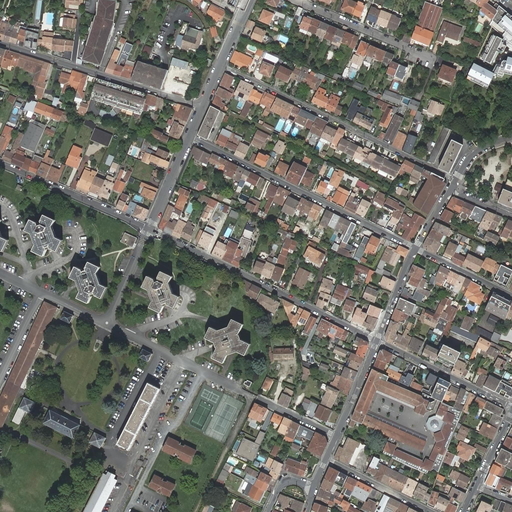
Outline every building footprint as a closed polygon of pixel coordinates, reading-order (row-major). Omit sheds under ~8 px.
[(110,28),(113,29),(116,21),(115,21),(118,1),(108,0),(101,0),(100,16),(97,24),(88,47),(104,51),(110,35),(107,34),(110,28)] [(345,0),(342,8),(353,13),(357,4),(358,4),(358,3),(351,0),(345,0)] [(357,4),(353,13),(361,17),(365,8),(364,7),(365,4),(364,4),(364,2),(359,0),(358,0),(358,3),(358,4),(357,4)] [(486,15),(492,20),(498,12),(496,10),(499,6),(496,3),(493,8),(487,3),(489,0),(478,0),(478,2),(484,7),(482,10),(482,11),(482,13),(483,14),(484,15),(485,15),(486,15)] [(434,33),(443,8),(429,3),(425,2),(416,26),(434,33)] [(211,5),(207,13),(220,20),(224,12),(211,5)] [(371,6),(371,8),(366,19),(373,22),(374,21),(377,22),(381,11),(371,6)] [(511,15),(499,6),(496,10),(498,12),(492,20),(490,25),(504,36),(502,39),(494,35),(482,59),(493,64),(500,51),(503,52),(506,47),(503,45),(505,41),(504,40),(505,37),(510,42),(511,42),(511,58),(508,57),(505,67),(496,65),(492,73),(473,64),(466,79),(487,90),(493,77),(496,79),(498,75),(502,76),(503,73),(511,75),(511,15)] [(295,18),(298,19),(300,14),(303,8),(299,7),(295,18)] [(264,10),(260,20),(270,23),(273,16),(275,16),(275,14),(264,10)] [(391,15),(381,11),(377,22),(380,23),(380,25),(387,28),(391,15)] [(63,27),(76,29),(78,19),(76,19),(76,15),(67,14),(67,18),(65,17),(63,27)] [(391,15),(387,28),(391,29),(391,28),(393,29),(392,30),(396,32),(401,19),(391,15)] [(299,31),(307,34),(309,30),(314,18),(310,16),(309,18),(305,16),(302,23),(299,31)] [(322,21),(314,18),(309,30),(317,34),(322,21)] [(248,20),(245,27),(253,30),(256,23),(248,20)] [(317,34),(325,37),(330,25),(322,21),(317,34)] [(0,26),(0,39),(3,40),(8,26),(8,23),(5,22),(4,25),(1,24),(0,26)] [(462,29),(444,22),(437,40),(443,43),(445,36),(457,40),(462,29)] [(18,40),(26,42),(26,41),(27,32),(21,30),(19,30),(20,26),(15,25),(14,28),(10,42),(16,44),(18,40)] [(325,37),(333,40),(337,30),(335,29),(334,27),(330,25),(325,37)] [(3,40),(10,42),(14,28),(8,26),(3,40)] [(178,34),(181,28),(181,27),(178,26),(172,40),(175,42),(177,37),(178,34)] [(412,38),(429,45),(434,33),(416,26),(412,38)] [(202,40),(204,32),(199,31),(188,27),(186,35),(185,37),(178,34),(177,37),(175,42),(177,42),(175,46),(188,50),(189,48),(192,49),(199,48),(202,40)] [(40,29),(27,28),(27,32),(26,41),(26,42),(25,47),(31,49),(31,47),(33,48),(33,49),(37,50),(38,46),(38,45),(38,40),(40,29)] [(256,28),(252,38),(262,42),(263,39),(266,40),(267,40),(268,38),(268,37),(265,35),(266,32),(256,28)] [(337,30),(333,40),(337,42),(338,41),(342,43),(346,32),(338,28),(337,30)] [(38,40),(38,45),(38,46),(43,46),(42,47),(47,48),(47,49),(52,50),(54,42),(54,38),(55,34),(45,32),(43,40),(38,40)] [(346,32),(342,43),(341,44),(349,48),(354,35),(346,32)] [(480,45),(481,43),(465,37),(464,40),(474,44),(474,43),(480,45)] [(74,41),(54,38),(54,42),(52,50),(65,52),(65,51),(73,52),(74,41)] [(366,54),(370,45),(362,41),(356,56),(360,57),(359,60),(354,58),(351,64),(361,68),(366,56),(366,54)] [(124,68),(124,67),(120,65),(123,58),(127,60),(133,45),(126,42),(117,64),(113,74),(120,77),(124,68)] [(378,48),(370,45),(366,54),(375,57),(378,48)] [(146,46),(144,52),(150,54),(152,49),(146,46)] [(104,51),(88,47),(85,53),(103,58),(105,52),(104,51)] [(386,51),(378,48),(375,57),(382,61),(383,60),(386,51)] [(21,54),(6,50),(2,64),(1,67),(7,69),(8,66),(10,67),(11,65),(17,67),(17,66),(21,54)] [(394,55),(386,51),(383,60),(391,63),(392,61),(394,55)] [(235,52),(231,61),(247,68),(251,59),(235,52)] [(280,66),(283,61),(263,52),(260,57),(280,66)] [(101,65),(103,58),(85,53),(83,60),(101,65)] [(21,54),(17,66),(30,70),(31,67),(39,69),(35,82),(38,83),(44,62),(21,54)] [(113,74),(117,64),(115,63),(117,58),(115,57),(115,56),(113,55),(105,72),(113,74)] [(392,61),(391,63),(390,66),(388,72),(396,75),(400,64),(392,61)] [(50,63),(44,62),(38,83),(34,94),(38,96),(37,98),(42,99),(47,84),(43,82),(50,63)] [(165,70),(139,62),(131,80),(158,88),(161,89),(168,71),(165,70)] [(264,62),(260,73),(270,77),(274,66),(264,62)] [(407,67),(400,64),(396,75),(404,79),(407,71),(405,71),(407,67)] [(288,82),(291,77),(293,72),(280,66),(275,76),(288,82)] [(291,77),(297,80),(302,69),(301,68),(300,70),(298,69),(298,67),(296,66),(293,72),(291,77)] [(440,76),(453,82),(458,71),(447,66),(445,69),(444,68),(440,76)] [(134,71),(124,68),(120,77),(131,80),(134,71)] [(297,80),(303,83),(307,74),(305,73),(303,71),(304,69),(302,69),(297,80)] [(83,74),(73,70),(71,75),(68,85),(68,88),(71,89),(73,82),(78,84),(78,85),(79,85),(83,74)] [(71,75),(62,72),(59,82),(68,85),(71,75)] [(226,73),(219,88),(231,93),(232,94),(234,90),(229,88),(234,77),(226,73)] [(88,75),(83,74),(79,85),(75,97),(82,99),(84,93),(83,93),(88,75)] [(303,83),(309,86),(314,77),(307,74),(303,83)] [(440,76),(439,79),(451,85),(453,82),(440,76)] [(309,86),(310,87),(317,90),(321,80),(314,77),(309,86)] [(101,79),(97,78),(91,99),(94,100),(119,107),(141,114),(145,103),(145,102),(147,94),(101,79)] [(241,80),(235,94),(248,100),(252,91),(253,89),(254,86),(241,80)] [(355,82),(353,86),(362,90),(363,86),(355,82)] [(467,92),(470,85),(464,83),(462,90),(467,92)] [(219,88),(217,94),(223,97),(228,100),(231,93),(219,88)] [(402,95),(385,88),(382,98),(398,105),(402,96),(402,95)] [(248,100),(242,112),(241,116),(248,119),(248,118),(245,117),(253,100),(258,103),(262,95),(256,92),(257,91),(253,89),(252,91),(248,100)] [(277,97),(265,92),(260,102),(270,107),(269,110),(270,110),(271,108),(277,97)] [(312,102),(325,108),(329,99),(316,93),(312,102)] [(10,94),(7,101),(14,104),(16,97),(10,94)] [(147,94),(146,100),(145,102),(145,103),(157,108),(158,105),(161,98),(147,94)] [(217,94),(213,103),(223,108),(225,104),(221,102),(223,97),(217,94)] [(325,108),(334,112),(340,98),(339,98),(338,100),(332,97),(333,94),(331,94),(329,99),(325,108)] [(287,103),(277,97),(271,108),(276,110),(280,112),(279,116),(281,117),(281,115),(287,103)] [(363,114),(367,108),(361,105),(360,108),(357,106),(360,101),(354,98),(347,111),(349,112),(346,118),(358,124),(363,114)] [(377,99),(375,102),(383,106),(381,109),(385,111),(387,107),(389,105),(377,99)] [(420,103),(411,99),(408,107),(410,108),(417,111),(420,103)] [(26,115),(31,118),(32,115),(33,112),(36,108),(38,103),(28,100),(24,109),(28,110),(26,115)] [(440,104),(431,100),(430,102),(432,103),(428,111),(435,114),(436,113),(441,115),(444,107),(440,105),(440,104)] [(44,116),(49,107),(38,103),(36,108),(44,111),(42,116),(44,116)] [(81,103),(78,113),(85,116),(89,105),(81,103)] [(281,115),(288,119),(294,106),(287,103),(281,115)] [(192,108),(181,105),(180,107),(178,106),(176,110),(178,111),(179,112),(189,116),(192,108)] [(288,119),(295,122),(295,121),(301,109),(294,106),(288,119)] [(62,114),(63,112),(49,107),(44,116),(51,119),(52,118),(53,114),(59,117),(57,120),(60,121),(60,120),(62,114)] [(220,111),(211,107),(208,115),(217,119),(220,111)] [(358,124),(370,130),(373,124),(370,123),(372,119),(368,117),(372,110),(367,107),(367,108),(363,114),(358,124)] [(36,108),(33,112),(42,116),(44,111),(36,108)] [(388,108),(381,122),(388,126),(393,116),(390,115),(392,110),(388,108)] [(301,109),(295,121),(299,123),(300,122),(301,120),(306,123),(311,114),(301,109)] [(186,122),(189,116),(179,112),(177,118),(186,122)] [(305,125),(305,126),(311,129),(317,117),(311,114),(306,123),(305,125)] [(395,114),(383,138),(392,142),(404,119),(395,114)] [(204,123),(213,128),(217,119),(208,115),(204,123)] [(185,127),(186,122),(177,118),(175,118),(172,117),(172,120),(174,121),(175,121),(179,123),(179,124),(185,127)] [(317,117),(311,129),(307,137),(309,138),(313,130),(317,132),(316,135),(321,137),(326,125),(328,122),(317,117)] [(86,120),(84,125),(94,129),(96,123),(86,120)] [(172,136),(177,139),(179,140),(185,127),(179,124),(179,123),(175,121),(169,135),(172,136)] [(44,129),(29,122),(24,134),(19,146),(25,148),(34,152),(44,129)] [(272,132),(274,128),(264,122),(262,127),(272,132)] [(202,128),(211,133),(213,128),(204,123),(202,128)] [(337,131),(329,127),(323,138),(325,138),(325,139),(332,143),(333,140),(337,131)] [(435,165),(451,129),(446,127),(429,163),(435,165)] [(90,139),(108,146),(113,136),(95,128),(90,139)] [(198,137),(207,141),(211,133),(202,128),(198,137)] [(345,130),(339,128),(337,131),(333,140),(339,143),(341,138),(345,130)] [(162,134),(153,130),(150,136),(166,143),(168,138),(162,135),(162,134)] [(252,143),(261,147),(264,142),(267,138),(268,136),(258,130),(252,143)] [(392,145),(402,150),(407,138),(408,136),(399,131),(392,145)] [(7,140),(10,141),(12,137),(4,134),(5,133),(3,132),(1,137),(2,137),(0,141),(0,152),(1,153),(7,140)] [(2,159),(11,163),(19,146),(24,134),(20,132),(15,143),(16,143),(12,153),(6,150),(2,159)] [(243,138),(232,133),(230,136),(232,137),(232,138),(239,142),(239,140),(241,141),(242,140),(243,138)] [(225,147),(229,139),(220,134),(216,143),(225,147)] [(411,154),(417,138),(408,134),(408,136),(407,138),(402,150),(411,154)] [(232,137),(230,136),(229,139),(225,147),(236,152),(240,144),(241,141),(239,140),(239,142),(232,138),(232,137)] [(475,146),(482,142),(471,137),(470,139),(475,146)] [(341,138),(339,143),(337,149),(345,153),(351,140),(348,139),(347,141),(341,138)] [(149,141),(144,139),(141,150),(146,152),(152,155),(166,161),(170,153),(160,149),(157,154),(147,150),(149,141)] [(355,142),(351,140),(345,153),(354,157),(359,146),(354,144),(355,142)] [(438,168),(449,173),(451,169),(462,146),(450,140),(438,168)] [(283,145),(284,143),(278,141),(274,150),(282,154),(285,147),(283,145)] [(240,144),(236,152),(235,155),(244,159),(249,149),(242,145),(240,144)] [(11,163),(23,167),(27,158),(28,156),(25,154),(24,157),(20,155),(21,151),(23,152),(25,148),(19,146),(11,163)] [(74,167),(77,168),(82,158),(79,157),(82,149),(74,146),(67,162),(74,165),(74,167)] [(362,161),(368,149),(365,147),(364,149),(359,146),(354,157),(362,161)] [(191,153),(194,155),(196,156),(195,159),(202,162),(202,164),(207,166),(209,161),(209,160),(211,156),(194,147),(191,153)] [(43,161),(37,174),(46,177),(51,165),(54,160),(47,157),(49,150),(48,149),(43,161)] [(372,151),(368,149),(362,161),(371,165),(376,154),(371,152),(372,151)] [(170,162),(166,161),(152,155),(146,152),(142,162),(148,164),(150,161),(167,168),(170,162)] [(212,153),(211,156),(209,160),(218,164),(217,165),(216,167),(220,168),(220,169),(223,170),(227,161),(212,153)] [(266,165),(270,157),(267,155),(266,157),(259,154),(255,161),(255,162),(265,168),(266,165)] [(379,169),(385,157),(382,156),(381,157),(376,154),(371,165),(379,169)] [(389,159),(385,157),(379,169),(388,173),(393,163),(388,160),(389,159)] [(23,167),(28,169),(32,160),(27,158),(23,167)] [(37,174),(43,161),(34,158),(29,170),(37,174)] [(411,174),(416,165),(405,160),(399,173),(402,174),(404,170),(411,174)] [(233,164),(227,161),(223,170),(229,173),(233,164)] [(46,177),(58,183),(63,171),(55,167),(57,163),(55,162),(53,166),(51,165),(46,177)] [(110,170),(116,171),(118,163),(112,162),(110,170)] [(282,163),(279,162),(275,172),(284,176),(289,166),(285,164),(284,165),(282,164),(283,163),(282,163)] [(322,175),(328,165),(324,163),(319,174),(322,175)] [(398,165),(393,163),(388,173),(396,178),(402,165),(399,164),(398,165)] [(233,164),(229,173),(234,176),(238,166),(233,164)] [(292,179),(300,183),(301,182),(305,174),(305,173),(307,170),(293,164),(287,178),(292,180),(292,179)] [(423,169),(416,165),(411,174),(409,179),(416,183),(423,169)] [(245,170),(238,166),(234,176),(233,178),(233,179),(239,182),(245,170)] [(337,188),(344,173),(336,169),(330,182),(329,184),(337,188)] [(429,215),(446,184),(445,179),(425,169),(422,175),(428,178),(416,200),(411,197),(409,202),(419,210),(425,214),(429,215)] [(245,170),(239,182),(245,185),(246,181),(250,172),(245,170)] [(96,176),(97,174),(93,172),(90,173),(85,171),(81,181),(80,181),(78,185),(90,191),(96,176)] [(260,177),(250,172),(246,181),(251,184),(256,186),(260,177)] [(305,174),(301,182),(309,185),(312,177),(305,173),(305,174)] [(108,199),(115,184),(112,182),(114,178),(107,175),(105,181),(99,195),(108,199)] [(105,181),(96,176),(90,191),(99,195),(105,181)] [(499,200),(498,202),(511,207),(511,180),(508,178),(504,187),(504,189),(502,193),(500,199),(499,200)] [(117,180),(113,189),(121,193),(125,184),(117,180)] [(199,183),(196,189),(202,192),(206,183),(200,180),(199,183)] [(324,193),(329,184),(330,182),(325,180),(324,182),(321,181),(317,190),(324,193)] [(368,188),(369,186),(359,181),(358,184),(367,189),(368,188)] [(158,189),(142,182),(140,186),(145,188),(142,195),(153,200),(158,189)] [(497,197),(500,199),(502,193),(504,189),(504,187),(497,184),(495,190),(500,192),(497,197)] [(270,206),(273,200),(275,196),(278,188),(271,185),(267,194),(270,196),(272,197),(271,200),(269,199),(267,204),(269,205),(268,207),(270,207),(270,206)] [(183,210),(191,190),(183,187),(181,193),(183,194),(185,195),(184,198),(181,204),(180,206),(178,205),(177,208),(183,210)] [(290,192),(279,187),(278,188),(275,196),(285,201),(284,202),(282,205),(284,206),(287,199),(288,197),(290,192)] [(399,187),(397,192),(406,196),(408,191),(399,187)] [(378,190),(376,193),(373,200),(394,211),(385,229),(390,231),(392,232),(404,208),(398,205),(400,203),(378,190)] [(337,191),(333,200),(343,205),(347,196),(337,191)] [(123,194),(117,208),(126,212),(128,206),(125,205),(129,196),(123,194)] [(204,200),(208,202),(210,198),(200,194),(198,200),(203,202),(204,200)] [(344,209),(355,214),(356,212),(359,206),(351,203),(353,197),(350,196),(344,209)] [(300,202),(288,197),(287,199),(284,206),(282,211),(293,216),(297,208),(300,202)] [(459,199),(453,197),(447,206),(449,207),(450,205),(453,207),(452,209),(453,210),(454,209),(459,199)] [(308,201),(302,198),(300,202),(297,208),(302,211),(300,214),(301,215),(303,216),(305,212),(303,211),(308,201)] [(215,206),(216,202),(210,199),(206,207),(206,206),(201,216),(207,219),(210,212),(211,210),(213,211),(215,206)] [(460,212),(465,202),(459,199),(454,209),(455,210),(456,208),(459,210),(458,211),(460,212)] [(259,204),(250,200),(246,209),(247,209),(246,211),(250,213),(251,211),(255,213),(259,204)] [(314,204),(308,201),(303,211),(305,212),(306,211),(309,212),(308,214),(310,215),(314,204)] [(145,219),(149,210),(130,202),(128,206),(126,212),(143,220),(145,219)] [(223,212),(229,214),(230,212),(231,210),(232,207),(218,202),(217,204),(221,206),(224,207),(223,210),(223,212)] [(356,212),(364,217),(369,207),(361,202),(359,206),(356,212)] [(469,217),(475,206),(465,202),(460,212),(458,215),(457,217),(459,218),(460,216),(462,218),(463,218),(465,220),(468,216),(469,217)] [(161,229),(173,235),(176,225),(173,224),(168,221),(173,212),(179,215),(178,216),(180,217),(183,210),(177,208),(169,204),(159,226),(161,229)] [(322,208),(314,204),(310,215),(309,216),(316,220),(322,208)] [(483,218),(487,211),(475,206),(469,217),(469,218),(480,223),(483,218)] [(260,210),(258,209),(255,215),(263,219),(264,215),(259,213),(260,210)] [(452,212),(446,209),(440,218),(449,223),(454,213),(452,212)] [(327,210),(320,224),(322,225),(324,221),(330,223),(334,214),(327,210)] [(490,226),(496,215),(495,214),(487,211),(483,218),(480,223),(480,224),(479,226),(488,230),(488,229),(490,226)] [(334,214),(330,223),(336,226),(340,217),(334,214)] [(421,223),(423,218),(415,214),(412,219),(421,223)] [(57,238),(53,226),(56,220),(45,215),(42,221),(43,223),(39,225),(38,223),(31,220),(26,231),(32,233),(36,245),(33,251),(45,256),(48,250),(47,248),(51,247),(51,249),(58,252),(63,241),(57,238)] [(497,227),(502,217),(496,215),(490,226),(488,229),(490,230),(492,227),(494,228),(495,226),(497,227)] [(352,223),(340,217),(336,226),(344,230),(342,233),(346,235),(352,223)] [(3,237),(0,229),(0,222),(2,219),(0,218),(0,249),(4,251),(9,240),(3,237)] [(289,226),(283,223),(284,222),(278,219),(275,224),(287,230),(289,226)] [(418,228),(421,223),(412,219),(410,223),(418,228)] [(511,221),(509,220),(501,234),(508,238),(510,235),(511,235),(511,221)] [(320,224),(318,228),(321,230),(323,226),(327,228),(330,223),(324,221),(322,225),(320,224)] [(436,222),(433,228),(443,233),(445,234),(446,235),(447,235),(450,229),(450,228),(438,223),(436,222)] [(356,225),(352,223),(346,235),(337,252),(347,257),(350,252),(344,249),(356,225)] [(416,232),(418,228),(410,223),(407,228),(416,232)] [(173,235),(180,239),(181,236),(184,229),(178,226),(178,224),(177,224),(176,225),(173,235)] [(184,229),(181,236),(189,240),(194,231),(193,231),(195,227),(192,226),(187,224),(184,229)] [(199,242),(198,244),(208,248),(214,236),(213,236),(215,230),(207,226),(204,232),(199,242)] [(374,233),(363,228),(360,234),(365,236),(355,256),(361,259),(362,258),(365,252),(372,236),(374,233)] [(413,237),(416,232),(407,228),(405,232),(413,237)] [(428,236),(438,241),(440,242),(445,234),(443,233),(433,228),(428,236)] [(199,242),(204,232),(200,229),(196,240),(199,242)] [(239,248),(232,264),(239,268),(243,258),(244,259),(251,241),(250,240),(253,232),(245,229),(240,243),(239,248)] [(501,235),(503,231),(501,230),(499,234),(500,234),(498,236),(488,231),(484,240),(496,245),(500,237),(501,235)] [(411,241),(413,237),(405,232),(402,237),(411,241)] [(133,247),(137,238),(125,233),(121,241),(133,247)] [(295,238),(296,236),(290,233),(281,255),(279,254),(277,261),(283,264),(290,248),(294,250),(297,242),(291,240),(293,237),(295,238)] [(380,241),(372,236),(365,252),(367,253),(369,250),(374,253),(380,241)] [(424,248),(432,252),(438,241),(428,236),(423,245),(424,248)] [(229,243),(222,259),(232,264),(239,248),(240,243),(231,238),(229,243)] [(406,257),(409,250),(399,246),(397,251),(391,248),(393,243),(390,241),(387,248),(400,255),(406,257)] [(444,254),(453,258),(455,253),(459,246),(450,241),(447,247),(444,254)] [(212,254),(222,259),(229,243),(226,242),(225,245),(217,242),(212,254)] [(325,255),(309,246),(304,256),(320,265),(325,255)] [(395,266),(400,255),(387,248),(381,260),(387,262),(395,266)] [(453,258),(451,261),(462,266),(463,264),(466,258),(455,253),(453,258)] [(468,254),(466,258),(463,264),(479,271),(481,267),(484,262),(468,254)] [(262,274),(271,278),(275,265),(272,263),(273,259),(268,257),(266,261),(262,273),(262,274)] [(485,258),(484,262),(481,267),(496,274),(498,270),(501,266),(496,264),(497,262),(486,257),(485,258)] [(253,270),(262,273),(266,261),(258,258),(253,270)] [(376,271),(390,278),(392,273),(383,269),(387,262),(381,260),(376,271)] [(102,284),(98,272),(101,266),(90,261),(87,268),(88,270),(84,271),(83,269),(76,266),(71,277),(77,280),(81,291),(78,298),(90,303),(93,297),(92,294),(96,293),(97,295),(103,298),(108,287),(102,284)] [(496,276),(494,279),(501,282),(501,281),(503,282),(503,283),(507,285),(511,274),(511,269),(508,268),(509,267),(502,263),(501,266),(498,270),(496,274),(496,276)] [(275,265),(271,278),(279,283),(284,270),(278,267),(279,266),(275,265)] [(366,278),(371,280),(374,270),(358,265),(356,271),(367,274),(366,278)] [(413,265),(409,275),(411,276),(421,280),(425,270),(413,265)] [(450,271),(441,266),(436,277),(435,280),(433,285),(435,286),(436,283),(437,281),(442,283),(442,285),(444,286),(450,271)] [(301,286),(300,287),(303,289),(311,273),(300,268),(292,283),(297,285),(297,284),(301,286)] [(175,294),(171,282),(174,276),(162,271),(159,278),(160,280),(156,281),(155,279),(149,276),(143,287),(149,290),(154,301),(151,307),(162,313),(165,306),(164,304),(168,303),(169,305),(176,308),(181,297),(175,294)] [(460,275),(450,271),(444,286),(453,290),(460,275)] [(392,290),(396,281),(383,275),(379,284),(392,290)] [(465,278),(460,275),(453,290),(458,293),(463,284),(465,278)] [(421,280),(411,276),(408,283),(417,287),(415,291),(423,294),(424,295),(428,297),(430,293),(423,291),(427,283),(426,282),(425,282),(422,280),(421,280)] [(471,281),(465,278),(463,284),(467,286),(464,292),(466,293),(469,287),(469,286),(471,281)] [(247,292),(249,296),(256,300),(262,288),(244,280),(247,292)] [(332,285),(323,281),(319,292),(322,292),(319,299),(322,301),(320,304),(327,307),(331,295),(330,294),(332,285)] [(481,286),(471,281),(469,286),(469,287),(466,293),(465,294),(468,296),(469,296),(470,297),(470,299),(473,300),(480,304),(484,295),(481,293),(480,293),(478,292),(479,291),(481,286)] [(375,290),(376,287),(365,283),(360,296),(363,297),(363,298),(374,302),(378,291),(375,290)] [(343,300),(344,301),(345,299),(346,296),(347,294),(345,293),(346,292),(336,288),(333,297),(343,301),(343,300)] [(424,295),(415,291),(412,299),(421,302),(424,295)] [(506,299),(493,292),(486,308),(493,312),(506,318),(511,303),(511,301),(508,299),(506,299)] [(262,294),(257,303),(275,312),(280,303),(262,294)] [(417,319),(419,320),(421,316),(411,312),(415,304),(407,301),(400,298),(396,308),(408,314),(410,315),(417,319)] [(453,300),(449,298),(449,299),(448,300),(447,302),(445,306),(443,310),(442,313),(440,317),(451,322),(456,314),(458,309),(450,306),(453,300)] [(294,305),(281,299),(291,324),(296,326),(299,320),(288,315),(294,305)] [(357,307),(358,305),(355,304),(356,303),(348,300),(347,300),(344,308),(352,312),(353,311),(355,312),(357,307)] [(0,427),(1,428),(57,307),(45,301),(0,398),(0,427)] [(379,319),(382,309),(370,304),(367,313),(366,314),(369,315),(372,316),(379,319)] [(445,306),(441,304),(436,315),(434,314),(432,318),(438,321),(440,317),(442,313),(443,310),(445,306)] [(355,312),(363,315),(364,312),(362,311),(363,309),(357,307),(355,312)] [(399,321),(405,323),(408,314),(396,308),(392,319),(399,321)] [(432,318),(434,314),(431,312),(429,311),(424,308),(421,316),(419,320),(419,321),(421,321),(424,322),(435,327),(436,324),(438,321),(432,318)] [(299,320),(296,326),(297,327),(300,322),(305,324),(311,313),(304,310),(301,316),(299,320)] [(70,323),(73,316),(65,311),(61,318),(70,323)] [(364,321),(363,315),(355,312),(352,320),(363,324),(364,321)] [(375,328),(379,319),(372,316),(369,315),(366,322),(364,321),(363,324),(372,329),(375,328)] [(496,327),(498,323),(500,319),(491,315),(487,322),(496,327)] [(311,316),(302,332),(304,333),(306,331),(307,332),(310,326),(312,327),(311,329),(312,330),(318,319),(311,316)] [(462,325),(460,328),(469,332),(470,330),(472,324),(474,319),(465,316),(462,325)] [(453,323),(440,317),(438,321),(436,324),(435,327),(433,330),(435,331),(442,335),(441,337),(440,338),(438,341),(443,344),(445,341),(447,337),(453,323)] [(250,344),(241,340),(240,339),(241,339),(239,335),(239,334),(243,324),(232,319),(228,327),(217,330),(210,327),(205,338),(214,343),(215,343),(214,344),(216,348),(212,358),(223,363),(227,356),(237,352),(245,356),(250,344)] [(328,321),(322,319),(316,329),(321,332),(318,336),(320,337),(328,321)] [(393,344),(398,346),(400,341),(396,338),(396,337),(395,337),(396,335),(394,334),(398,324),(398,323),(392,320),(385,337),(387,341),(393,344)] [(333,324),(328,321),(320,337),(321,338),(324,333),(328,335),(329,332),(333,324)] [(339,327),(333,324),(329,332),(328,335),(333,338),(339,327)] [(477,343),(480,337),(474,334),(469,332),(460,328),(453,325),(451,331),(477,343)] [(398,346),(407,351),(408,348),(412,339),(413,337),(411,336),(409,340),(405,337),(409,330),(410,328),(409,327),(407,326),(406,329),(404,333),(400,341),(398,346)] [(345,330),(339,327),(333,338),(332,340),(334,341),(337,336),(341,338),(345,330)] [(480,337),(490,341),(493,334),(477,327),(474,333),(474,334),(480,337)] [(493,334),(490,341),(497,344),(501,335),(494,332),(493,334)] [(364,357),(369,345),(367,341),(357,336),(355,343),(358,345),(360,346),(356,354),(364,357)] [(412,339),(408,348),(412,350),(419,353),(424,343),(413,337),(412,339)] [(488,350),(491,343),(489,342),(481,338),(477,346),(476,345),(472,354),(470,359),(472,360),(479,347),(486,350),(487,349),(488,350)] [(488,354),(498,359),(499,357),(504,348),(497,344),(492,342),(491,343),(488,350),(487,349),(486,350),(483,356),(486,358),(488,354)] [(441,351),(427,344),(422,355),(436,362),(438,358),(441,351)] [(455,366),(457,360),(461,352),(457,350),(448,346),(444,344),(441,351),(438,358),(444,361),(451,364),(455,366)] [(351,352),(335,346),(333,352),(345,357),(347,353),(350,354),(351,352)] [(275,348),(275,358),(294,358),(294,348),(275,348)] [(381,350),(377,358),(387,362),(389,363),(391,359),(393,354),(383,349),(381,350)] [(149,361),(152,354),(144,350),(140,357),(149,361)] [(361,364),(364,357),(356,354),(351,352),(350,354),(348,359),(351,360),(361,364)] [(498,359),(494,366),(499,368),(503,369),(503,368),(500,366),(502,363),(505,364),(507,361),(503,360),(502,359),(499,357),(498,359)] [(377,358),(372,370),(382,374),(383,372),(387,362),(377,358)] [(357,372),(361,364),(351,360),(348,368),(357,372)] [(451,373),(461,377),(462,375),(465,368),(467,365),(465,365),(466,364),(457,360),(455,366),(451,373)] [(303,371),(304,374),(310,377),(312,375),(315,366),(305,362),(301,361),(302,366),(303,371)] [(397,373),(400,368),(397,367),(393,365),(390,364),(388,369),(397,373)] [(353,382),(357,372),(348,368),(345,366),(340,376),(348,380),(349,380),(353,382)] [(386,373),(385,376),(410,386),(414,375),(408,373),(406,377),(397,373),(388,369),(386,373)] [(372,370),(366,384),(377,389),(417,406),(415,411),(423,414),(424,411),(426,412),(431,410),(433,407),(435,408),(438,402),(436,401),(437,399),(431,396),(421,392),(410,386),(385,376),(382,374),(372,370)] [(421,392),(431,396),(440,378),(430,373),(426,382),(430,384),(431,385),(429,390),(423,388),(422,389),(421,392)] [(476,385),(483,388),(484,386),(488,378),(489,376),(487,375),(482,373),(481,375),(476,385)] [(348,394),(353,382),(349,380),(348,380),(340,376),(336,375),(333,382),(331,381),(329,386),(336,389),(340,391),(348,394)] [(488,378),(484,386),(495,391),(500,380),(491,376),(490,379),(488,378)] [(267,377),(262,388),(268,391),(273,380),(267,377)] [(447,381),(440,378),(431,396),(437,399),(439,400),(441,401),(443,402),(451,383),(447,381)] [(412,382),(410,386),(421,392),(422,389),(423,388),(423,387),(414,382),(415,380),(414,379),(412,382)] [(511,385),(500,380),(495,391),(509,398),(510,396),(511,396),(511,388),(510,388),(510,386),(511,385)] [(130,451),(161,389),(150,384),(119,445),(130,451)] [(424,473),(426,474),(428,471),(431,472),(432,470),(438,472),(442,461),(447,451),(462,411),(453,407),(447,404),(443,402),(437,415),(442,417),(442,415),(445,416),(443,421),(447,423),(446,425),(445,425),(442,432),(433,434),(437,442),(430,458),(432,459),(431,461),(426,459),(424,464),(422,463),(422,461),(397,450),(397,452),(394,450),(396,446),(392,444),(393,442),(394,442),(396,439),(414,446),(422,450),(426,441),(366,415),(377,389),(366,384),(360,398),(349,425),(353,427),(356,422),(362,425),(390,437),(382,453),(421,472),(424,473)] [(337,396),(340,391),(336,389),(329,386),(328,385),(325,390),(327,391),(325,396),(324,395),(322,399),(323,399),(320,405),(321,405),(330,409),(337,395),(337,396)] [(456,401),(460,390),(452,386),(448,396),(452,398),(452,399),(456,401)] [(285,387),(278,403),(288,408),(294,391),(285,387)] [(466,390),(461,388),(460,390),(456,401),(455,404),(453,407),(462,411),(464,406),(460,404),(461,402),(464,404),(465,399),(463,398),(466,390)] [(464,406),(462,411),(466,413),(467,411),(474,395),(470,392),(464,406)] [(471,412),(470,415),(476,418),(478,419),(479,416),(483,409),(483,408),(487,401),(478,396),(473,405),(480,408),(477,415),(472,412),(471,412)] [(31,413),(35,403),(24,398),(20,408),(25,411),(31,413)] [(304,398),(300,409),(307,411),(311,400),(304,398)] [(504,409),(487,401),(483,408),(487,410),(487,408),(494,412),(488,424),(498,429),(503,417),(500,416),(504,409)] [(267,409),(255,403),(249,415),(257,419),(258,417),(262,420),(267,409)] [(326,422),(332,410),(330,409),(321,405),(315,416),(326,422)] [(20,423),(25,411),(20,408),(19,408),(13,420),(20,423)] [(74,438),(80,426),(50,411),(44,423),(74,438)] [(293,421),(275,413),(272,421),(281,425),(278,432),(286,435),(293,421)] [(440,418),(434,416),(429,418),(426,424),(429,430),(434,432),(440,430),(442,424),(440,418)] [(293,421),(286,435),(285,439),(293,442),(296,435),(300,425),(293,421)] [(485,422),(480,433),(492,439),(498,429),(488,424),(486,423),(485,422)] [(316,432),(300,425),(296,435),(300,437),(301,435),(312,441),(316,432)] [(469,429),(462,425),(460,429),(458,433),(456,438),(464,442),(469,429)] [(266,433),(260,431),(255,443),(243,438),(236,454),(253,462),(266,433)] [(321,456),(327,443),(325,437),(316,432),(312,441),(308,450),(321,456)] [(101,448),(106,438),(95,433),(90,443),(101,448)] [(196,449),(185,444),(184,446),(179,444),(180,442),(169,436),(163,449),(174,455),(175,453),(179,455),(178,457),(190,462),(196,449)] [(362,444),(348,437),(344,448),(354,453),(356,448),(359,449),(360,447),(362,444)] [(465,460),(467,461),(471,452),(473,453),(475,448),(464,443),(461,441),(457,449),(460,450),(458,456),(460,457),(465,460)] [(511,445),(505,442),(502,448),(503,448),(511,452),(511,445)] [(476,444),(475,447),(486,453),(487,449),(476,444)] [(275,445),(270,455),(276,457),(280,447),(275,445)] [(344,448),(339,446),(334,457),(335,458),(349,465),(354,453),(344,448)] [(502,464),(511,468),(511,452),(503,448),(497,461),(502,464)] [(455,455),(447,451),(442,461),(450,465),(455,455)] [(354,453),(349,465),(352,467),(357,455),(356,455),(354,453)] [(375,476),(378,470),(375,468),(380,459),(374,456),(370,465),(367,471),(371,473),(375,476)] [(279,473),(282,468),(283,464),(269,457),(264,466),(272,470),(279,473)] [(284,469),(298,474),(300,470),(299,470),(301,464),(289,459),(284,469)] [(298,474),(303,476),(306,466),(306,465),(307,463),(302,461),(301,464),(299,470),(300,470),(298,474)] [(494,464),(490,472),(495,475),(500,477),(504,469),(501,468),(502,464),(497,461),(496,461),(494,464)] [(223,469),(231,473),(234,466),(226,463),(223,469)] [(396,489),(404,475),(381,463),(378,470),(375,476),(374,478),(381,481),(395,488),(396,489)] [(247,472),(247,473),(255,477),(258,472),(247,467),(245,471),(247,472)] [(338,485),(342,487),(343,485),(348,476),(345,474),(341,472),(330,467),(325,478),(334,483),(337,485),(338,485)] [(230,472),(223,469),(215,485),(222,489),(230,472)] [(277,480),(279,473),(272,470),(270,474),(264,471),(263,473),(273,478),(277,480)] [(466,493),(468,489),(465,488),(470,478),(459,473),(452,470),(449,476),(456,479),(458,480),(457,484),(455,488),(466,493)] [(101,511),(118,480),(114,478),(116,475),(109,471),(108,475),(104,473),(84,511),(101,511)] [(269,484),(273,478),(263,473),(261,472),(258,479),(269,484)] [(266,491),(269,484),(258,479),(255,477),(247,473),(246,475),(251,478),(250,480),(245,478),(244,480),(249,482),(265,490),(266,491)] [(169,495),(175,484),(168,480),(167,482),(161,479),(162,478),(154,474),(149,486),(169,495)] [(402,492),(409,478),(404,475),(396,489),(401,492),(402,492)] [(487,483),(496,487),(498,482),(499,481),(500,477),(495,475),(494,477),(490,476),(487,483)] [(358,481),(349,476),(344,486),(347,488),(344,494),(350,497),(352,494),(358,481)] [(511,482),(505,480),(506,479),(503,478),(500,477),(499,481),(498,482),(496,487),(496,488),(500,489),(502,484),(510,487),(511,488),(511,485),(511,482)] [(334,483),(325,478),(321,487),(329,492),(331,493),(334,488),(335,489),(337,485),(334,484),(334,483)] [(412,497),(419,483),(409,478),(402,492),(412,497)] [(363,483),(358,481),(352,494),(356,497),(365,501),(369,494),(372,488),(363,483)] [(265,490),(249,482),(243,493),(260,502),(265,490)] [(426,486),(419,483),(412,497),(419,501),(420,498),(423,500),(428,502),(431,495),(426,493),(429,488),(426,486)] [(465,496),(466,493),(455,488),(454,487),(452,486),(448,496),(449,496),(452,497),(454,498),(462,502),(465,496)] [(329,492),(321,487),(318,495),(329,500),(331,493),(329,492)] [(335,489),(334,488),(331,493),(333,493),(334,494),(336,495),(339,497),(340,495),(341,494),(341,493),(335,490),(335,489)] [(440,492),(439,492),(433,490),(431,495),(428,502),(428,505),(434,508),(440,492)] [(282,508),(286,510),(286,509),(287,508),(290,500),(292,498),(281,494),(278,500),(284,503),(282,508)] [(384,494),(377,507),(374,511),(383,511),(384,511),(391,497),(384,494)] [(350,502),(348,502),(343,499),(339,497),(336,495),(333,500),(345,506),(347,508),(350,502)] [(445,511),(450,501),(447,500),(439,496),(436,507),(445,511)] [(396,511),(401,502),(391,497),(384,511),(383,511),(396,511)] [(453,501),(454,498),(452,497),(450,500),(450,501),(445,511),(444,511),(454,511),(457,507),(451,504),(453,501)] [(301,511),(304,503),(292,498),(290,500),(294,501),(291,509),(287,508),(286,509),(293,511),(301,511)] [(363,505),(361,509),(367,511),(372,511),(374,511),(377,507),(375,506),(377,503),(369,499),(365,506),(363,505)] [(238,501),(232,511),(250,511),(252,508),(238,501)] [(478,511),(477,511),(488,511),(492,506),(483,501),(478,511)] [(501,511),(502,511),(506,503),(501,501),(498,511),(501,511)] [(315,502),(312,510),(318,511),(326,511),(329,507),(315,502)] [(407,511),(409,507),(401,502),(396,511),(407,511)] [(511,511),(511,504),(506,503),(502,511),(511,511)]
